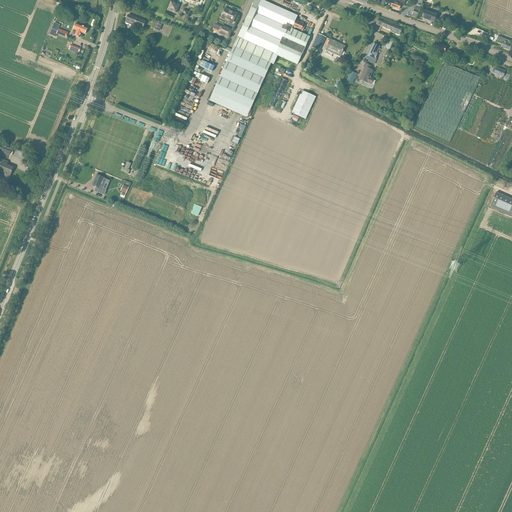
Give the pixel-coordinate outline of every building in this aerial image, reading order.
[(171,2),(168,10),(176,13),(179,5),(172,2),(173,0),(170,0),(170,2),(171,2)] [(261,0),(255,0),(210,101),(247,118),(271,64),(273,65),(275,62),(276,58),(277,56),(297,65),(298,64),(299,61),(299,62),(303,53),(310,37),(292,29),(293,27),(296,21),(298,16),(261,0)] [(392,0),(392,2),(390,7),(399,10),(401,5),(404,6),(405,0),(404,0),(392,0)] [(233,24),(237,13),(225,8),(220,19),(229,22),(233,24)] [(434,23),(435,19),(437,15),(424,11),(421,18),(434,23)] [(143,28),(145,22),(128,15),(126,20),(125,23),(134,27),(135,24),(143,28)] [(383,22),(378,20),(376,24),(389,30),(389,31),(399,35),(402,29),(396,27),(397,26),(384,20),(383,22)] [(296,21),(293,27),(301,31),(304,25),(303,24),(304,23),(301,22),(300,23),(296,21)] [(75,23),(71,34),(72,34),(75,35),(79,37),(80,36),(81,32),(85,34),(87,28),(76,24),(75,23)] [(217,24),(214,31),(219,34),(221,34),(227,37),(229,38),(229,37),(232,31),(223,27),(217,24)] [(52,26),(49,34),(55,37),(56,34),(66,38),(67,35),(68,33),(63,31),(58,29),(52,26)] [(321,48),(326,38),(318,34),(312,48),(319,51),(320,48),(321,48)] [(509,50),(510,49),(511,45),(509,44),(511,41),(498,36),(496,41),(503,43),(501,47),(509,50)] [(340,57),(344,46),(330,40),(326,50),(340,57)] [(372,43),(366,55),(375,59),(377,53),(376,53),(379,46),(372,43)] [(444,53),(446,46),(438,43),(435,50),(444,53)] [(453,59),(455,54),(452,52),(448,50),(446,56),(453,59)] [(449,142),(479,78),(444,62),(414,126),(449,142)] [(371,85),(373,80),(370,78),(373,71),(370,70),(371,67),(365,64),(363,67),(364,68),(359,80),(371,85)] [(508,79),(510,74),(505,72),(505,71),(496,67),(493,73),(503,77),(508,79)] [(305,119),(315,97),(302,91),(292,113),(305,119)] [(0,144),(0,152),(9,156),(12,149),(0,144)] [(0,174),(9,178),(13,167),(7,165),(8,161),(0,158),(0,159),(0,174)] [(131,164),(127,163),(125,168),(123,168),(121,171),(128,174),(130,171),(129,170),(131,164)] [(93,182),(92,185),(92,186),(96,187),(94,191),(104,195),(105,194),(106,191),(110,181),(104,178),(97,175),(94,182),(93,182)] [(126,194),(129,188),(123,185),(120,191),(122,192),(126,194)] [(489,207),(511,216),(511,199),(496,192),(489,207)]
